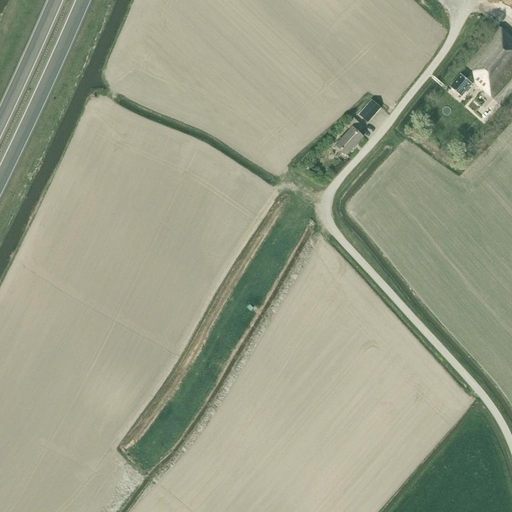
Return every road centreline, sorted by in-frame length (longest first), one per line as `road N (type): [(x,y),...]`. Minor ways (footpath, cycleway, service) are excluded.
road 1 (unclassified): [(511,443),(493,410),(326,220),(328,193),(444,52),(464,9)]
road 2 (trunk): [(0,184),(84,0)]
road 3 (trunk): [(56,0),(0,125)]
